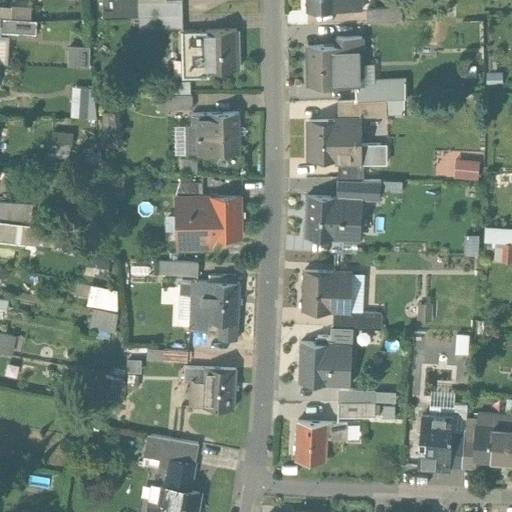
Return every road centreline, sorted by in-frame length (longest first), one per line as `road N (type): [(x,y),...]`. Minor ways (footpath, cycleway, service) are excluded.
road 1 (residential): [(253,486),(276,127),(274,0)]
road 2 (residential): [(253,486),(511,498)]
